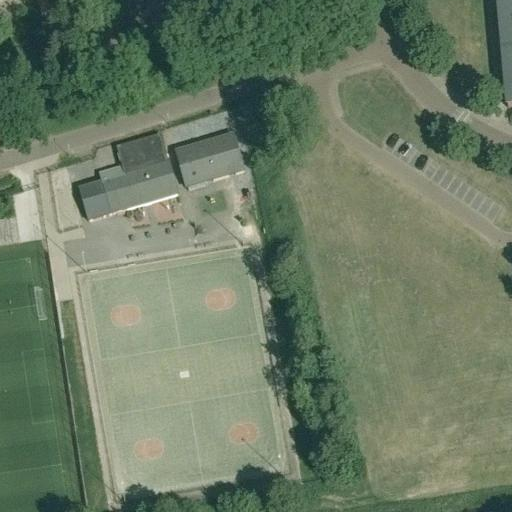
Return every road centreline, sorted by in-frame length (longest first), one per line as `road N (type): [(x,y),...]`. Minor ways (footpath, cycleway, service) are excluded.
road 1 (unclassified): [(0,161),(309,63)]
road 2 (residential): [(511,236),(341,126),(309,63)]
road 3 (residential): [(511,151),(460,125),(384,35)]
